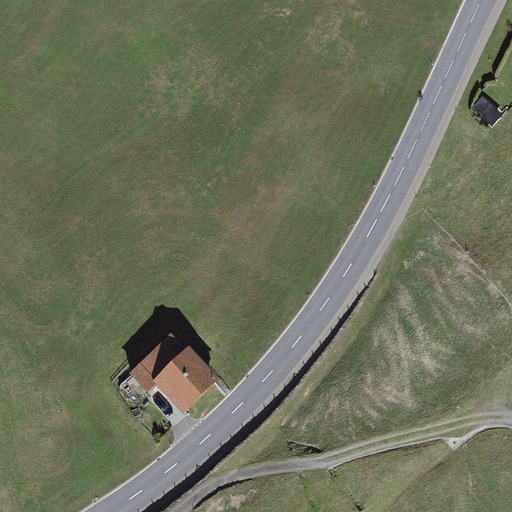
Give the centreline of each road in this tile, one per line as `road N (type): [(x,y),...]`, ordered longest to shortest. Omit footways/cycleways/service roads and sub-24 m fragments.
road 1 (secondary): [(111,511),(216,428),(311,323),(390,195),(482,0)]
road 2 (track): [(177,511),(227,479),(511,412)]
